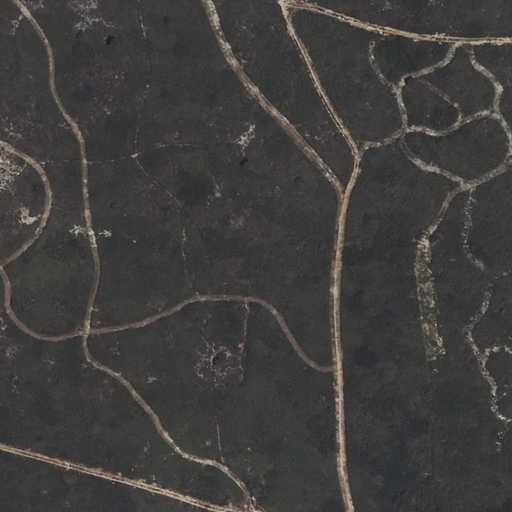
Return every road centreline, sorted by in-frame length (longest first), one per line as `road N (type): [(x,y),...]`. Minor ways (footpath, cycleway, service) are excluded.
road 1 (track): [(283,0),(312,75),(352,142),(334,262),(352,511)]
road 2 (track): [(248,511),(0,442)]
road 3 (track): [(302,0),(407,34),(511,39)]
